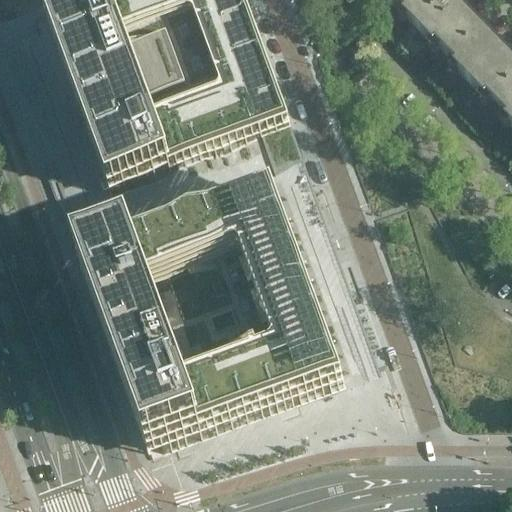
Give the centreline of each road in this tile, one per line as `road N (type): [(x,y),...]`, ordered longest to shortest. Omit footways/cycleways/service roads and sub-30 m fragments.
road 1 (residential): [(434,451),(274,0)]
road 2 (secondary): [(123,511),(100,419),(0,145)]
road 3 (residential): [(511,236),(364,85)]
road 4 (secondary): [(0,356),(56,511)]
road 5 (secondary): [(435,480),(286,511)]
